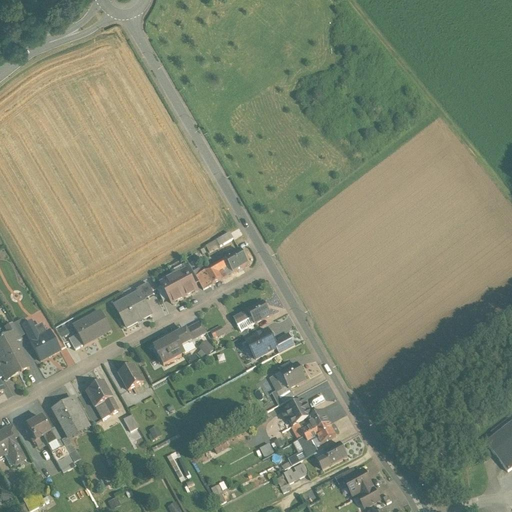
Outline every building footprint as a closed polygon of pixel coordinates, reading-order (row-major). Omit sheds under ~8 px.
[(235,241),(230,233),(217,240),(222,248),(235,241)] [(226,261),(206,272),(213,285),(248,265),(240,252),(226,260),(226,261)] [(196,278),(188,264),(183,267),(186,273),(187,272),(194,286),(199,283),(196,278)] [(186,273),(174,279),(184,299),(197,292),(194,286),(187,272),(186,273)] [(206,272),(196,278),(199,283),(203,291),(213,285),(206,272)] [(174,279),(162,286),(163,287),(170,299),(173,305),(184,299),(174,279)] [(149,284),(137,290),(140,294),(144,301),(155,295),(149,284)] [(163,287),(157,291),(163,303),(170,299),(163,287)] [(140,294),(115,307),(127,329),(152,315),(144,301),(140,294)] [(264,304),(248,312),(248,313),(254,325),(255,326),(271,317),(264,304)] [(100,312),(77,325),(81,334),(78,336),(84,347),(93,342),(92,340),(110,330),(100,312)] [(254,325),(248,313),(234,320),(241,333),(254,325)] [(23,320),(13,325),(21,338),(26,335),(22,328),(26,326),(23,320)] [(26,326),(22,328),(26,335),(31,343),(39,339),(34,329),(35,329),(32,323),(26,326)] [(201,323),(188,331),(193,341),(207,334),(201,323)] [(13,325),(5,330),(9,336),(12,335),(16,343),(21,340),(21,338),(13,325)] [(35,329),(34,329),(39,339),(48,334),(42,325),(35,329)] [(224,326),(211,332),(214,339),(217,337),(227,332),(224,326)] [(186,332),(175,337),(181,348),(191,343),(192,342),(186,332)] [(268,332),(246,343),(256,361),(276,350),(277,349),(275,346),(268,332)] [(31,343),(31,344),(41,362),(60,352),(50,333),(48,334),(39,339),(31,343)] [(9,336),(0,340),(0,352),(6,349),(9,354),(19,349),(16,343),(12,335),(9,336)] [(75,336),(69,340),(75,351),(81,348),(75,336)] [(289,336),(278,341),(279,344),(275,346),(277,349),(276,350),(279,355),(295,347),(289,336)] [(175,337),(154,349),(163,366),(185,355),(181,348),(175,337)] [(191,343),(181,348),(185,355),(195,349),(191,343)] [(213,350),(206,343),(201,349),(207,356),(213,350)] [(19,349),(9,354),(6,349),(0,352),(0,358),(4,366),(10,378),(29,369),(19,349)] [(297,365),(290,369),(289,367),(279,372),(280,374),(287,388),(289,391),(289,390),(305,382),(297,365)] [(4,366),(0,369),(0,373),(3,378),(5,381),(10,378),(4,366)] [(143,383),(133,367),(119,375),(128,391),(143,383)] [(287,388),(280,374),(269,380),(276,394),(287,388)] [(105,386),(99,390),(97,388),(87,393),(96,408),(105,403),(112,399),(105,386)] [(287,388),(276,394),(282,404),(293,398),(289,390),(289,391),(287,388)] [(112,399),(105,403),(112,415),(119,412),(112,399)] [(74,400),(52,412),(66,437),(87,425),(74,400)] [(303,402),(294,407),(291,406),(284,410),(282,414),(286,420),(290,422),(293,427),(298,425),(307,420),(312,417),(310,415),(303,402)] [(105,403),(96,408),(102,420),(112,415),(105,403)] [(312,417),(307,420),(311,427),(302,432),(302,433),(304,438),(329,425),(322,412),(317,414),(312,417)] [(139,428),(132,416),(124,420),(131,433),(139,428)] [(55,443),(41,418),(26,426),(30,432),(27,434),(33,444),(43,439),(48,448),(56,444),(55,443)] [(307,420),(298,425),(302,432),(311,427),(307,420)] [(511,424),(485,446),(507,474),(511,470),(511,424)] [(293,427),(291,428),(298,441),(304,438),(302,433),(302,432),(298,425),(293,427)] [(329,425),(304,438),(307,443),(308,443),(317,438),(321,445),(335,437),(329,425)] [(19,438),(13,427),(9,430),(14,440),(19,438)] [(8,429),(0,433),(0,458),(8,454),(15,466),(25,461),(18,448),(19,448),(14,440),(9,430),(8,429)] [(304,438),(298,441),(305,453),(312,450),(308,443),(307,443),(304,438)] [(76,453),(68,439),(62,443),(69,456),(69,457),(75,454),(76,453)] [(281,439),(271,443),(274,450),(284,446),(281,439)] [(60,440),(55,443),(56,444),(48,448),(52,455),(64,448),(62,443),(60,440)] [(340,445),(324,454),(327,458),(318,463),(322,470),(331,466),(347,458),(340,445)] [(64,448),(52,455),(56,463),(69,456),(64,448)] [(269,448),(261,452),(264,458),(272,454),(269,448)] [(318,453),(315,448),(305,453),(304,452),(288,461),(291,468),(318,453)] [(190,477),(176,452),(167,457),(180,482),(190,477)] [(75,454),(69,457),(74,465),(80,461),(76,453),(75,454)] [(303,465),(284,475),(289,486),(308,476),(303,465)] [(352,471),(341,476),(344,482),(355,477),(352,471)] [(355,477),(344,482),(352,496),(360,492),(363,497),(359,499),(364,509),(379,501),(373,491),(371,492),(368,488),(371,487),(363,473),(355,477)] [(14,474),(5,478),(8,486),(17,482),(14,474)] [(217,487),(211,491),(219,507),(225,503),(217,487)] [(38,496),(25,502),(30,511),(43,505),(38,496)] [(119,505),(117,500),(109,504),(112,509),(119,505)]
